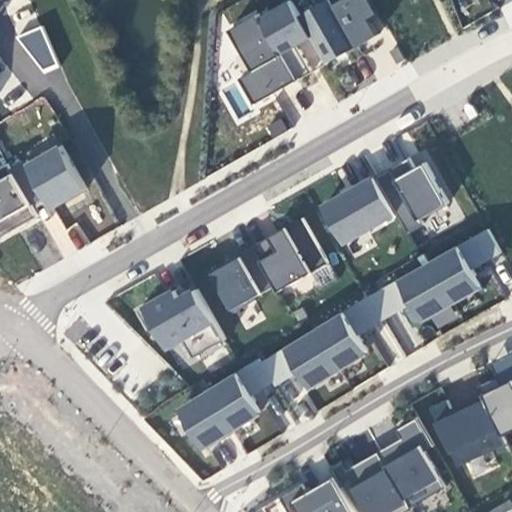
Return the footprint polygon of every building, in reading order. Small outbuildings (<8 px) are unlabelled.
[(320,0),(300,12),(327,59),(328,59),(327,57),(355,40),(357,43),(358,42),(333,0),(320,0)] [(254,101),(297,77),(259,9),(231,25),(254,66),(239,74),(254,101)] [(409,154),(375,173),(396,210),(407,230),(423,220),(421,215),(449,200),(426,159),(415,164),(409,154)] [(8,159),(0,163),(0,233),(38,212),(8,159)] [(375,173),(323,202),(344,239),(396,210),(375,173)] [(56,212),(42,221),(64,255),(89,240),(77,221),(66,228),(56,212)] [(303,214),(253,242),(275,282),(278,287),(328,259),(303,214)] [(272,356),(174,405),(176,416),(194,451),(199,450),(237,431),(247,429),(254,443),(284,428),(281,417),(273,401),(271,389),(292,377),(300,391),(367,357),(362,332),(405,310),(417,334),(432,331),(455,320),(452,305),(480,291),(475,267),(502,253),(491,233),(234,363),(272,356)] [(253,242),(210,267),(233,309),(254,297),(253,295),(275,282),(253,242)] [(176,286),(137,307),(148,326),(155,322),(167,343),(182,335),(192,354),(225,336),(197,285),(181,294),(176,286)] [(478,382),(482,391),(502,433),(511,428),(511,376),(501,382),(497,373),(478,382)] [(447,400),(428,408),(433,419),(452,412),(447,400)] [(416,414),(411,417),(425,441),(421,443),(424,448),(433,443),(416,414)] [(400,435),(378,447),(410,503),(445,483),(424,448),(421,443),(425,441),(411,417),(395,426),(400,435)] [(348,465),(342,468),(348,479),(350,478),(369,511),(399,511),(411,505),(410,503),(378,447),(348,465)] [(343,456),(330,464),(335,472),(341,483),(348,479),(342,468),(348,465),(343,456)] [(302,480),(279,493),(290,511),(301,506),(303,511),(357,511),(341,483),(335,472),(307,489),(302,480)]
